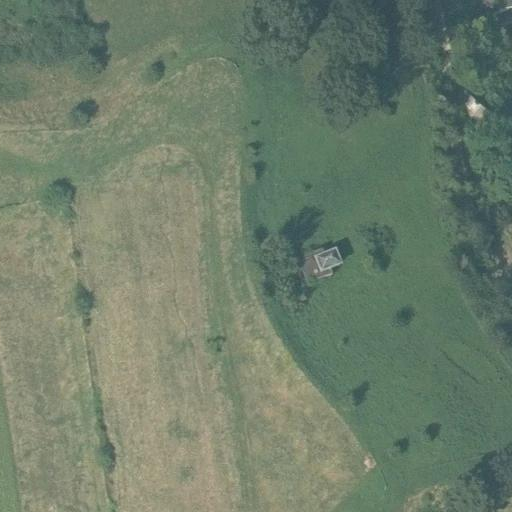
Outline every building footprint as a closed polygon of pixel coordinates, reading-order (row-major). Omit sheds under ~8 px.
[(469,0),(474,10),(505,0),(469,0)] [(511,23),(511,6),(510,0),(505,0),(474,10),(483,33),(511,23)] [(511,46),(505,49),(501,37),(482,40),(493,88),(511,84),(511,81),(511,80),(511,46)] [(470,116),(463,123),(471,130),(478,123),(470,116)] [(318,280),(292,290),(302,314),(327,304),(325,299),(337,295),(330,279),(319,284),(318,280)]
